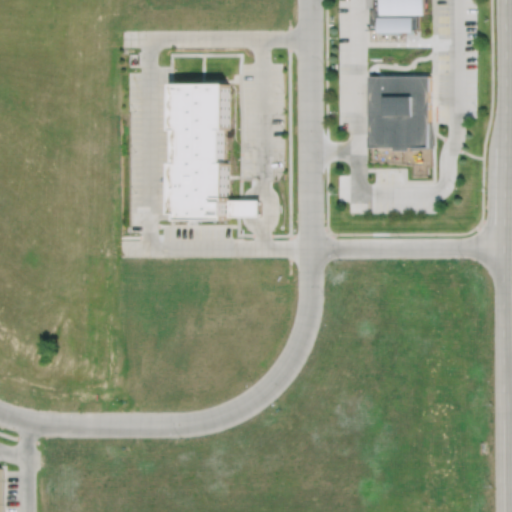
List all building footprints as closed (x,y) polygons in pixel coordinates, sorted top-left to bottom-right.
[(377,0),(367,0),(367,8),(372,8),(377,8),(377,0)] [(377,0),(377,8),(372,8),(373,31),(380,30),(380,34),(416,33),(416,17),(428,17),(428,0),(377,0)] [(371,74),(370,145),(395,145),(395,148),(411,148),(411,145),(431,145),(431,75),(371,74)] [(229,83),(229,128),(224,128),(225,164),(229,164),(229,201),(229,212),(229,219),(175,219),(175,163),(179,163),(179,129),(175,129),(175,83),(229,83)] [(231,198),(261,198),(261,215),(231,215),(231,212),(229,212),(229,201),(231,201),(231,198)]
